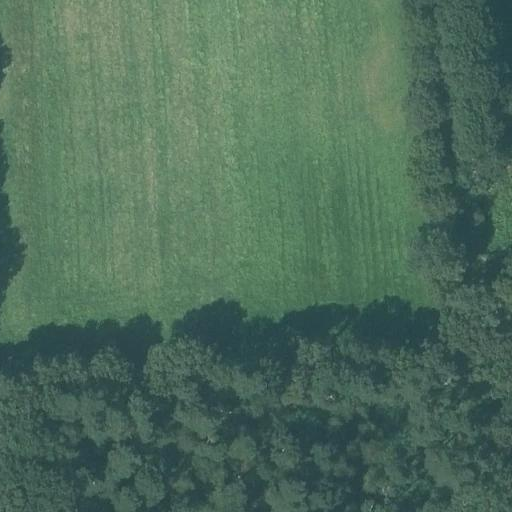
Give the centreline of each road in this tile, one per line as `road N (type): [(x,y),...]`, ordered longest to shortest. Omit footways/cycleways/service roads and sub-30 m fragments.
road 1 (unknown): [(503,350),(464,107)]
road 2 (unknown): [(459,511),(453,412),(464,382),(503,350)]
